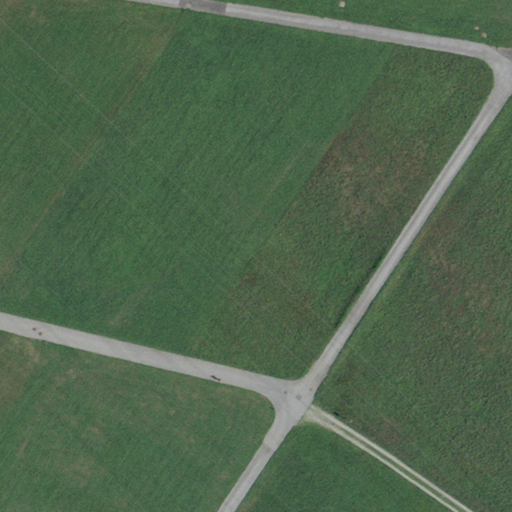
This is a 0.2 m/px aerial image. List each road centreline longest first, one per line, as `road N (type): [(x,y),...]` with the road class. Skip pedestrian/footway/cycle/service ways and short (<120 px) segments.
road 1 (track): [(223,511),(511,83)]
road 2 (track): [(511,59),(164,0)]
road 3 (residential): [(0,321),(241,378),(297,400)]
road 4 (track): [(461,511),(297,400)]
